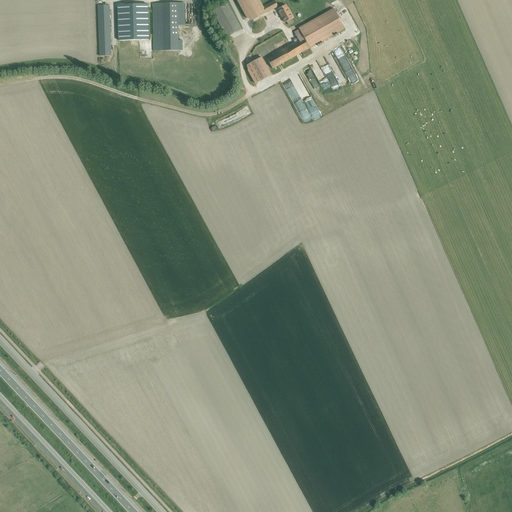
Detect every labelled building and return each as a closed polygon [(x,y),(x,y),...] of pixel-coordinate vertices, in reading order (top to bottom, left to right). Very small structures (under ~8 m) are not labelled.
[(259,0),(238,0),(237,1),(247,18),(253,20),(267,13),(263,7),(259,0)] [(275,0),(263,7),(267,13),(278,7),(275,0)] [(185,26),(185,3),(153,4),(154,51),(183,50),(183,40),(178,40),(178,26),(185,26)] [(242,30),(227,3),(212,11),(227,38),(242,30)] [(150,40),(148,4),(117,5),(119,41),(150,40)] [(111,56),(110,5),(98,5),(99,56),(111,56)] [(278,9),(285,22),(286,22),(289,26),(294,23),(292,18),(293,18),(286,5),(278,9)] [(294,32),(299,40),(267,58),(273,69),(302,53),(304,56),(312,52),(310,49),(345,29),(334,8),(298,28),(299,29),(294,32)] [(262,57),(247,65),(248,70),(247,70),(255,84),(272,74),(262,57)] [(349,69),(341,73),(344,79),(352,75),(349,69)] [(317,90),(306,70),(301,72),(312,93),(317,90)] [(299,121),(316,111),(294,73),(286,78),(299,101),(291,106),(299,121)] [(317,85),(319,91),(328,88),(326,82),(317,85)] [(147,116),(155,118),(157,111),(149,109),(147,116)]
